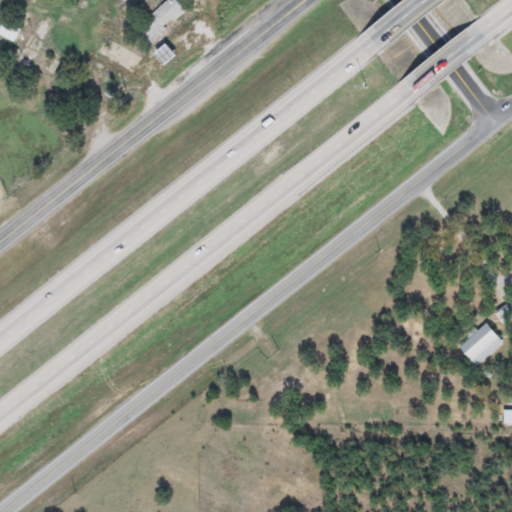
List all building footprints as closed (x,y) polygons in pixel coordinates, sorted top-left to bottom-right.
[(174,0),(185,11),(149,43),(135,28),(166,0),(174,0)] [(135,9),(129,3),(121,11),(127,17),(135,9)] [(0,36),(0,26),(3,21),(19,29),(12,42),(0,36)] [(35,66),(50,38),(34,29),(12,69),(23,75),(30,63),(35,66)] [(28,90),(37,95),(47,75),(51,77),(58,62),(45,56),(28,90)] [(502,344),(474,367),(457,346),(485,323),(502,344)] [(511,418),(499,418),(499,403),(511,403),(511,418)]
